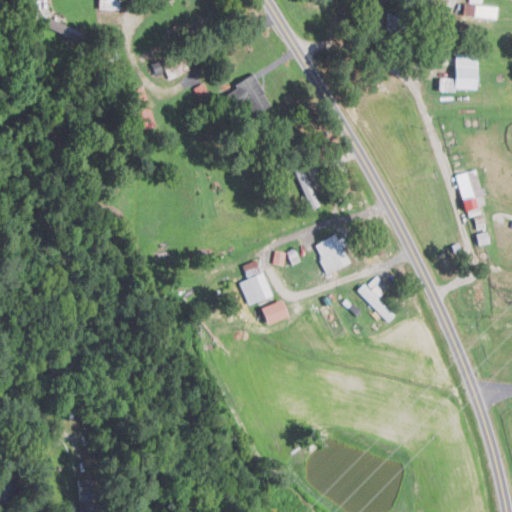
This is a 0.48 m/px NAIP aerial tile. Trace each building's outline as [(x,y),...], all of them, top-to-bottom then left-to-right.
[(97,0),(98,8),(120,8),(119,0),(97,0)] [(497,6),(464,2),(462,14),(496,17),(497,6)] [(45,27),(80,39),(83,31),(49,18),(45,27)] [(475,88),(476,53),(454,52),(453,87),(475,88)] [(271,103),(252,73),(226,90),(235,104),(243,99),(254,115),(271,103)] [(137,130),(155,125),(143,86),(125,92),(137,130)] [(484,204),(476,168),(455,173),(463,209),(484,204)] [(313,243),(326,272),(349,263),(336,233),(313,243)] [(284,264),(285,251),(273,249),(272,263),(284,264)] [(242,264),(247,278),(240,281),(248,304),(271,295),(258,258),(242,264)] [(377,297),(380,294),(366,279),(357,288),(386,321),(394,314),(377,297)] [(266,323),(288,315),(281,298),(260,307),(266,323)] [(76,478),(78,511),(101,511),(99,476),(76,478)]
